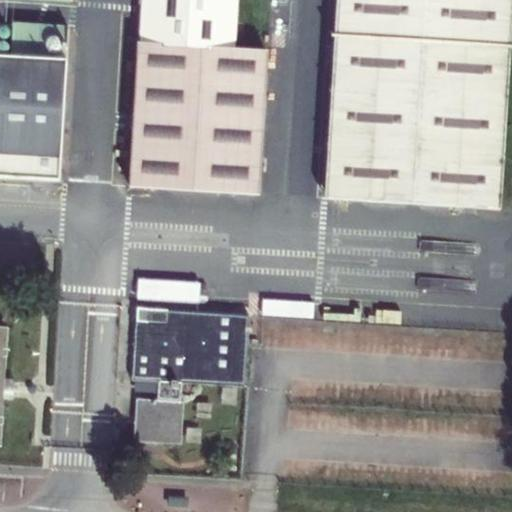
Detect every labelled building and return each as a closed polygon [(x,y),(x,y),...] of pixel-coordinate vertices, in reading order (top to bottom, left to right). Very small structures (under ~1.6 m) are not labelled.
[(137,0),(126,183),(251,191),(260,53),(227,51),(229,0),(137,0)] [(298,0),(296,36),(287,196),(460,207),(469,48),(471,0),(298,0)] [(8,22),(5,51),(62,56),(63,25),(8,22)] [(0,154),(57,157),(62,56),(5,51),(0,50),(0,154)] [(136,295),(174,297),(175,280),(137,279),(136,295)] [(128,315),(127,329),(140,330),(144,330),(144,316),(128,315)] [(143,405),(139,448),(187,452),(190,409),(185,409),(186,391),(192,392),(195,343),(196,334),(174,332),(175,318),(144,316),(144,330),(140,330),(139,340),(136,387),(164,389),(162,407),(143,405)] [(175,318),(174,332),(196,334),(205,335),(206,320),(175,318)] [(0,449),(5,450),(13,336),(0,334),(0,449)]
